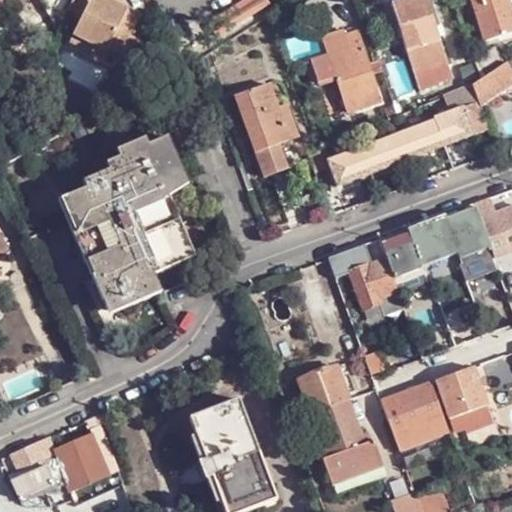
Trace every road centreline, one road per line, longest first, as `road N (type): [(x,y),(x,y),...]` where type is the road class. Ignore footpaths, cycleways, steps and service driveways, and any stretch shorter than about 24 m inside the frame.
road 1 (residential): [(0,437),(169,364),(200,334),(224,288),(261,262),(511,165)]
road 2 (residential): [(388,387),(511,339)]
